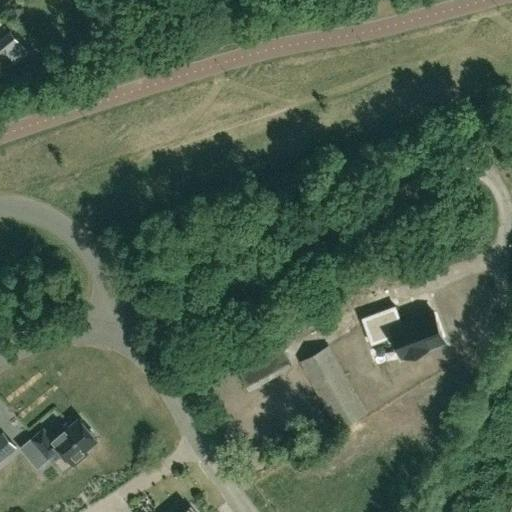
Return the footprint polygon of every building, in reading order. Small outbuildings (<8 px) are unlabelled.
[(446,341),(433,308),(402,320),(396,303),(361,317),(372,344),(393,336),(402,358),(446,341)] [(341,362),(354,355),(347,344),(335,351),(341,362)] [(338,430),(368,413),(329,345),(298,362),(338,430)] [(249,392),(293,368),(281,347),(239,372),(249,392)] [(98,437),(81,418),(65,432),(61,428),(51,436),(44,428),(33,437),(22,446),(37,465),(49,456),(59,447),(73,463),(89,449),(86,447),(98,437)]
